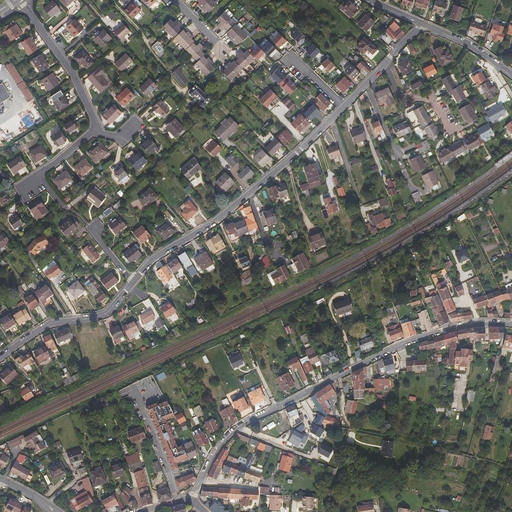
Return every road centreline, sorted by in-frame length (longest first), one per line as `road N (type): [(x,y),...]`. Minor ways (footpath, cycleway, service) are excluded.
road 1 (residential): [(343,106),(270,176),(146,264),(134,281)]
road 2 (residential): [(338,376),(442,330),(511,324)]
road 3 (residential): [(197,482),(220,444),(245,424),(338,376)]
road 4 (residential): [(134,281),(106,313),(50,323),(0,357)]
road 5 (residential): [(93,129),(71,74),(19,0)]
road 6 (residential): [(93,129),(32,186),(49,187),(64,206)]
